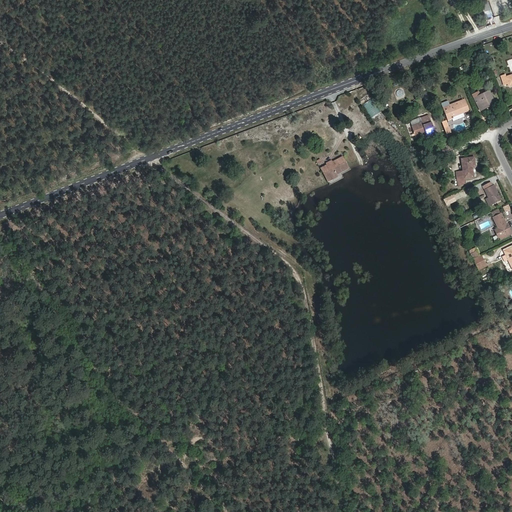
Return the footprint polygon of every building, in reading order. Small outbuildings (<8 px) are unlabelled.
[(486,19),(493,17),(488,0),(485,0),(481,1),(486,19)] [(511,75),(506,77),(505,75),(501,76),(504,85),(508,84),(509,86),(511,85),(511,75)] [(495,104),(489,91),(481,95),(474,98),(480,111),(484,109),(483,107),(490,104),(491,106),(495,104)] [(368,94),(359,101),(375,124),(384,118),(368,94)] [(463,114),(470,111),(465,99),(458,101),(459,104),(444,110),(448,120),(452,118),(453,121),(465,117),(463,114)] [(444,110),(459,104),(458,101),(450,105),(448,101),(441,103),(444,110)] [(435,132),(429,115),(410,121),(416,137),(426,133),(426,135),(435,132)] [(327,176),(349,166),(343,155),(321,165),(327,176)] [(474,177),(472,169),(471,169),(471,167),(472,167),(475,167),(474,157),(461,159),(463,172),(456,173),(458,186),(465,183),(465,179),(474,177)] [(501,201),(493,185),(492,186),(490,182),(483,186),(485,189),(489,198),(492,204),(492,205),(501,201)] [(511,234),(508,226),(507,226),(507,225),(501,213),(493,217),(492,217),(497,228),(494,230),(496,235),(499,240),(511,234)] [(486,266),(481,255),(473,259),(478,270),(486,266)]
